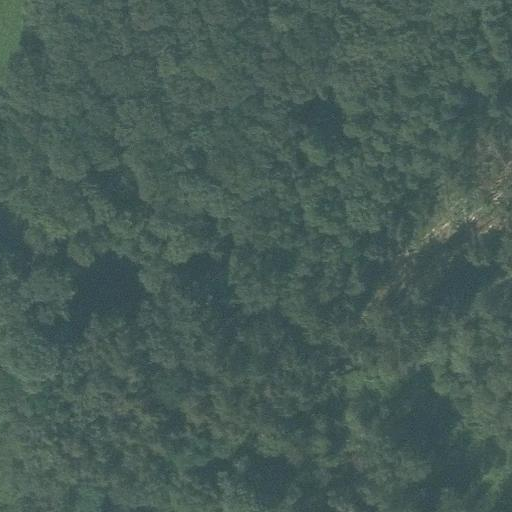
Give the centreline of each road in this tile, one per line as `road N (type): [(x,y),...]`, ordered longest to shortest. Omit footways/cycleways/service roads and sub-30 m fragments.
road 1 (track): [(511,278),(466,311),(182,434),(66,511)]
road 2 (track): [(383,511),(286,390)]
